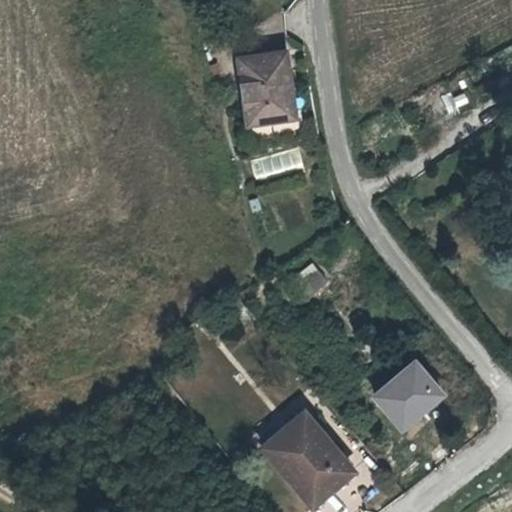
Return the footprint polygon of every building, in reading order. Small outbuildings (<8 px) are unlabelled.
[(243,123),(283,124),(285,92),(290,92),(292,55),(245,54),(243,123)] [(289,280),(303,300),(327,283),(312,263),(289,280)] [(223,303),(244,329),(261,318),(240,292),(223,303)] [(421,361),(381,395),(406,427),(448,392),(421,361)] [(307,407),(277,432),(309,472),(298,480),(313,499),(354,468),(307,407)] [(309,472),(277,432),(266,440),(298,480),(309,472)] [(409,479),(418,464),(403,456),(394,471),(409,479)]
